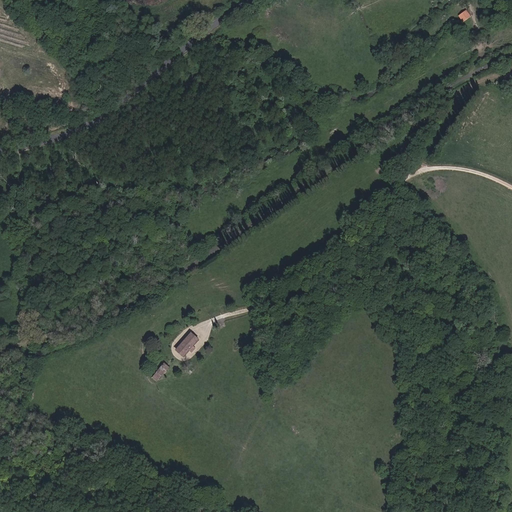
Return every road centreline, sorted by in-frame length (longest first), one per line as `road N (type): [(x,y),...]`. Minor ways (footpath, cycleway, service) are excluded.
road 1 (tertiary): [(0,151),(74,133),(258,0)]
road 2 (track): [(26,338),(0,468)]
